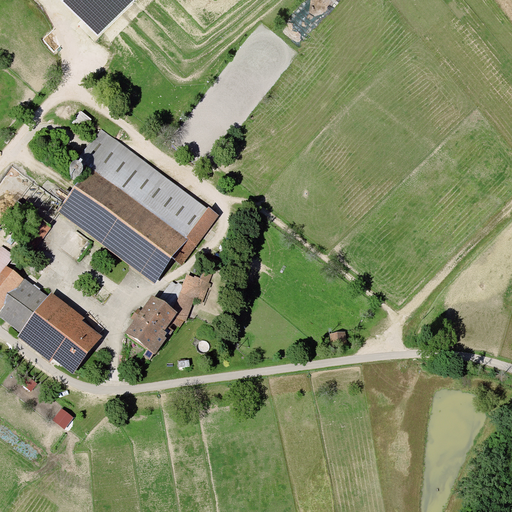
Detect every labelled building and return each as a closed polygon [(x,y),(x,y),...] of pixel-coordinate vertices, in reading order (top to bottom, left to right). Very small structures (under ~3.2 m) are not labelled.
[(65,213),(81,226),(104,195),(88,183),(65,213)] [(104,195),(81,226),(149,276),(172,245),(104,195)] [(172,245),(149,276),(159,283),(182,253),(172,245)] [(0,290),(15,272),(0,260),(0,290)] [(26,280),(15,272),(0,290),(0,312),(25,280),(26,280)] [(200,284),(190,280),(185,278),(184,291),(179,302),(173,311),(177,315),(180,316),(185,318),(188,319),(200,284)] [(39,292),(25,280),(0,312),(14,323),(39,292)] [(179,302),(184,291),(172,283),(159,301),(173,311),(179,302)] [(49,300),(39,292),(14,323),(24,331),(49,300)] [(130,336),(150,351),(160,338),(166,342),(171,335),(165,330),(177,315),(173,311),(159,301),(156,299),(146,313),(140,309),(134,319),(139,323),(130,336)] [(81,324),(49,300),(24,331),(56,357),(81,324)] [(100,339),(81,324),(56,357),(75,372),(100,339)] [(160,338),(150,351),(156,355),(166,342),(160,338)] [(188,359),(178,360),(179,368),(189,367),(188,359)]
